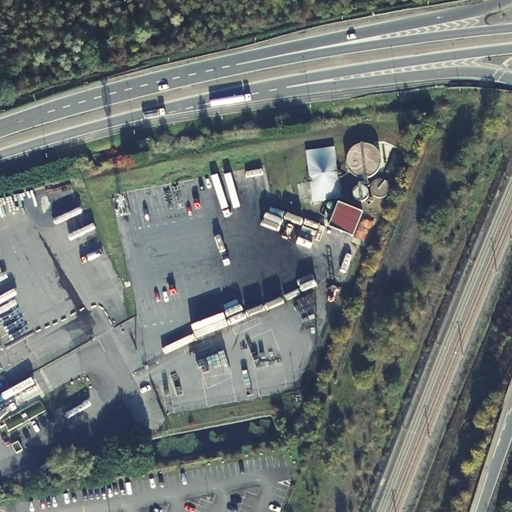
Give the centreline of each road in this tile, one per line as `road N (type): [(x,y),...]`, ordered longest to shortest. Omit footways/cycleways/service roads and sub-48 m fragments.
road 1 (unknown): [(113,389),(174,408),(261,375),(291,352),(300,277),(243,304)]
road 2 (primary): [(199,100),(511,49)]
road 3 (motorway): [(199,100),(457,71),(511,79)]
road 4 (motorway): [(507,0),(219,68)]
road 5 (primary): [(511,28),(219,68)]
road 6 (unknown): [(243,304),(248,224),(217,214),(184,223),(158,246),(152,345)]
road 7 (primary): [(219,68),(0,128)]
road 8 (primary): [(0,155),(199,100)]
road 9 (unknown): [(103,327),(59,239),(44,224),(0,210)]
road 10 (unknown): [(0,240),(42,303),(103,327)]
road 11 (unknown): [(0,464),(70,429),(113,389)]
road 12 (unknown): [(0,409),(114,353)]
